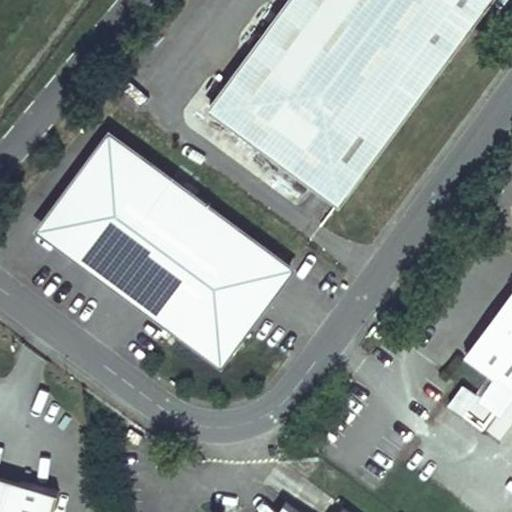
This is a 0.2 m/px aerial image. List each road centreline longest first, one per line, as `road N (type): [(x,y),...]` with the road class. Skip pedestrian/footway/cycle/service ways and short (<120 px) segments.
road 1 (unclassified): [(511,97),(294,389),(242,424),(204,426),(162,413),(0,290)]
road 2 (unclassified): [(143,0),(0,181)]
